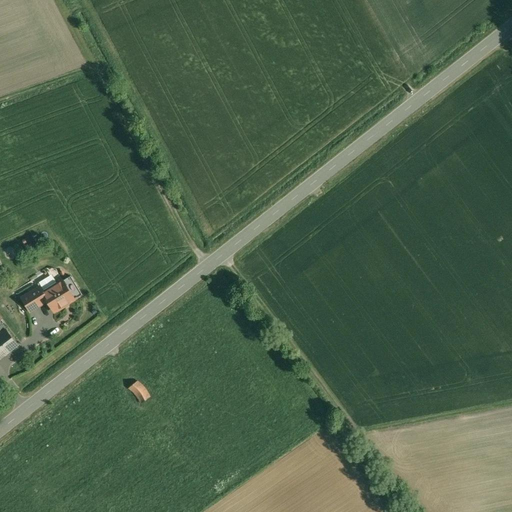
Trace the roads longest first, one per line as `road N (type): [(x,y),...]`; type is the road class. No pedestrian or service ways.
road 1 (tertiary): [(511,25),(0,431)]
road 2 (track): [(192,255),(87,72),(0,99)]
